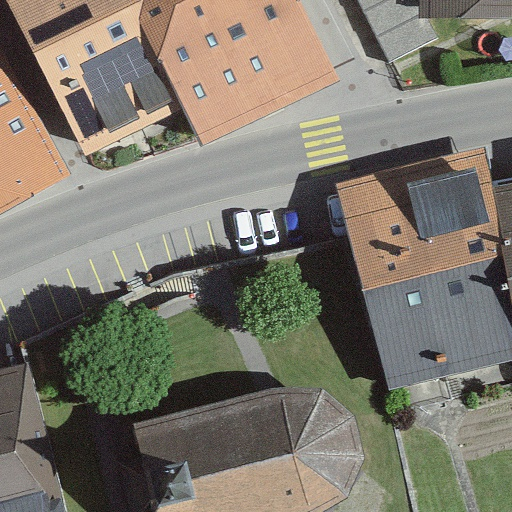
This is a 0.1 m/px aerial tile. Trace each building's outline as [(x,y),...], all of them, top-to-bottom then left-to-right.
[(127,0),(0,0),(0,1),(82,167),(183,120),(127,0)] [(127,0),(183,120),(197,149),(332,84),(290,0),(127,0)] [(511,41),(511,0),(425,0),(425,41),(511,41)] [(0,51),(0,223),(72,183),(0,51)] [(484,155),(337,188),(387,396),(511,368),(511,309),(490,188),(484,155)] [(511,183),(490,188),(511,309),(511,183)] [(62,511),(28,373),(0,380),(0,511),(62,511)] [(277,395),(130,428),(148,511),(333,511),(348,505),(366,464),(356,417),(322,392),(277,395)]
